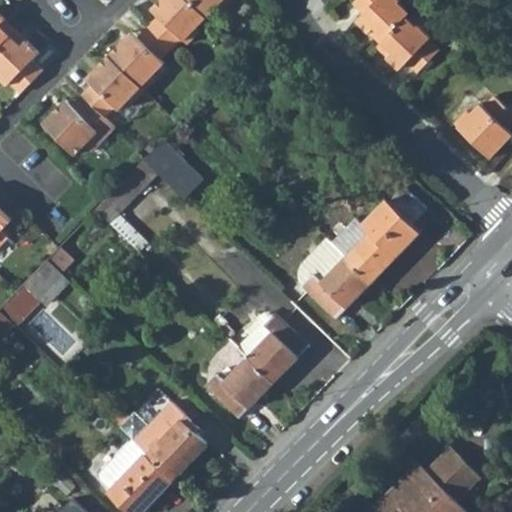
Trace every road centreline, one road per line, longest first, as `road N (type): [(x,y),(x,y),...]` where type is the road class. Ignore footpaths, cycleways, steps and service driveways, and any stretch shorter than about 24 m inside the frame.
road 1 (tertiary): [(250,511),(494,264)]
road 2 (residential): [(289,0),(347,77),(511,227)]
road 3 (residential): [(0,137),(93,39)]
